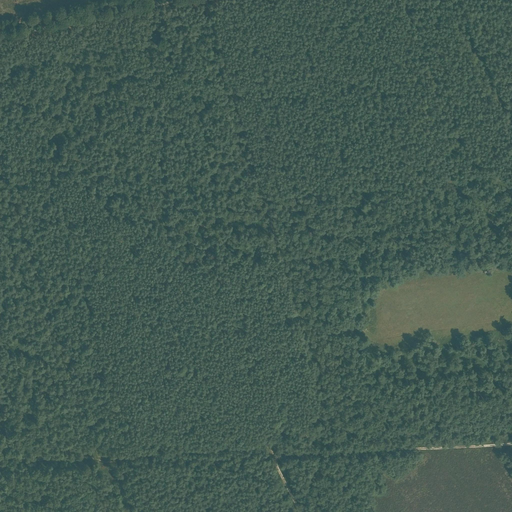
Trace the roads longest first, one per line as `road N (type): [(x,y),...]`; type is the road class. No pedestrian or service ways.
road 1 (track): [(204,0),(298,321),(328,332),(392,325)]
road 2 (track): [(0,463),(262,445),(272,453)]
road 3 (track): [(511,443),(272,453)]
road 4 (track): [(0,30),(140,0)]
